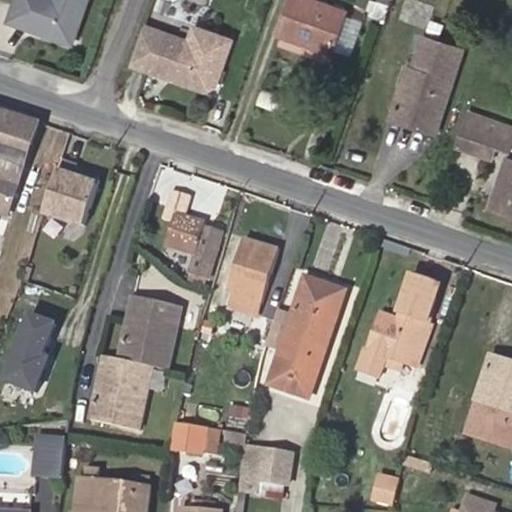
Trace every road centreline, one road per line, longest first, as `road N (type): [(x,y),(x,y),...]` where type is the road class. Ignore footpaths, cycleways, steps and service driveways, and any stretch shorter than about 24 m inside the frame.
road 1 (residential): [(90,116),(511,257)]
road 2 (residential): [(90,116),(135,0)]
